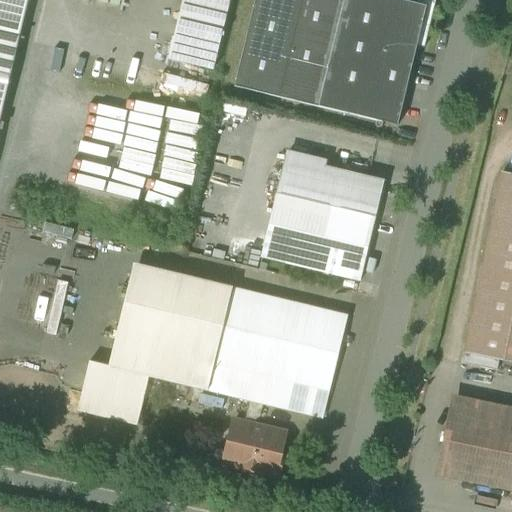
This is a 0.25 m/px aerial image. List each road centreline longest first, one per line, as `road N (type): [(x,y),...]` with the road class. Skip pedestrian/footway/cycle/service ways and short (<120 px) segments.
road 1 (residential): [(350,511),(469,0)]
road 2 (unclassified): [(170,511),(0,476)]
